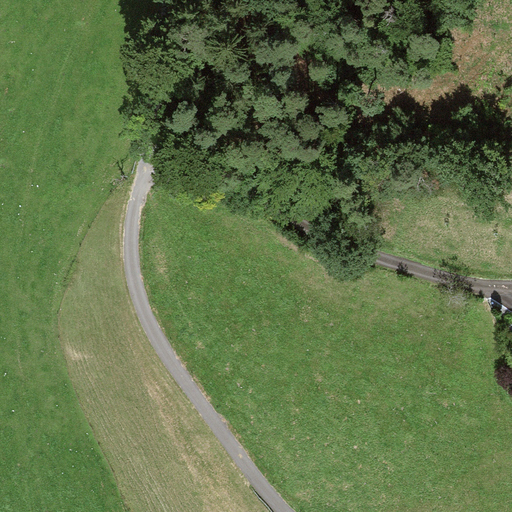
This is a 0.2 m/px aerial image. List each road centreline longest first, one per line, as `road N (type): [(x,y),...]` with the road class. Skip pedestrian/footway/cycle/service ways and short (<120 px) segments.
road 1 (track): [(173,0),(160,127),(213,181),(373,257),(487,286)]
road 2 (unclassified): [(160,127),(131,246),(147,319),(284,511)]
